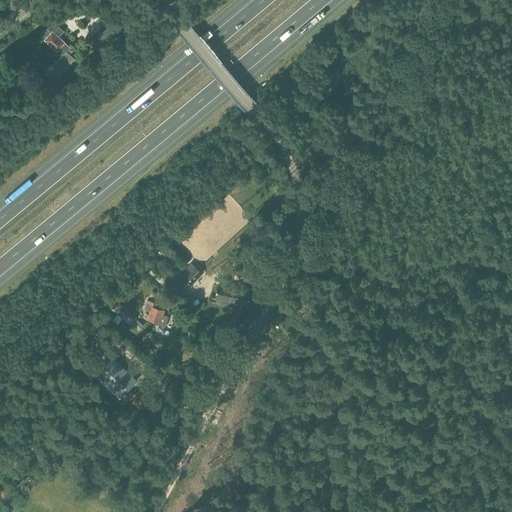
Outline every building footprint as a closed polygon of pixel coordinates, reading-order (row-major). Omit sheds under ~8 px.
[(107,6),(97,14),(108,27),(114,33),(123,25),(118,18),(107,6)] [(47,26),(39,35),(44,39),(56,50),(55,50),(62,56),(48,70),(57,78),(75,59),(66,51),(70,47),(64,41),(63,42),(58,36),(56,35),(61,29),(57,25),(54,24),(52,25),(50,26),(48,27),(47,26)] [(111,42),(104,35),(101,32),(90,42),(100,53),(111,42)] [(150,255),(142,265),(163,284),(172,275),(150,255)] [(206,260),(188,280),(195,286),(213,266),(206,260)] [(214,296),(221,297),(219,304),(233,307),(234,300),(247,303),(250,291),(216,284),(214,296)] [(164,306),(146,300),(144,309),(150,311),(147,319),(158,322),(157,325),(164,327),(168,316),(162,314),(164,306)] [(137,317),(125,307),(124,307),(119,302),(113,309),(138,330),(142,324),(136,319),(137,317)] [(119,399),(128,389),(124,385),(132,376),(111,356),(100,368),(81,351),(72,361),(91,378),(94,375),(119,399)] [(135,393),(129,403),(130,403),(142,409),(149,397),(136,391),(135,393)]
